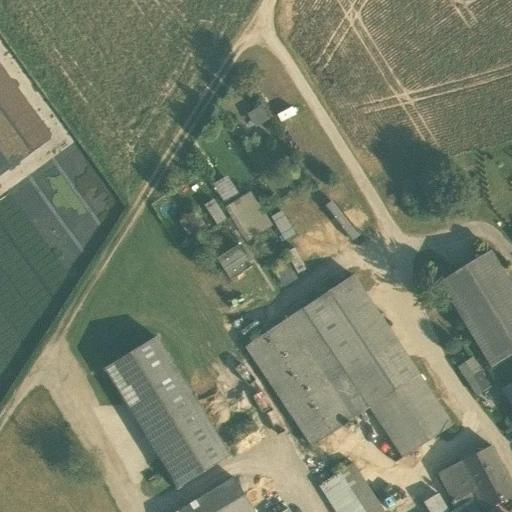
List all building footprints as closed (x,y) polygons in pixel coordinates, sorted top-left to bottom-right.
[(260,108),(247,116),(254,128),(268,120),(260,108)] [(226,207),(227,206),(239,198),(226,177),(212,185),(226,207)] [(227,206),(248,240),(270,226),(249,192),(239,198),(227,206)] [(213,201),(204,206),(216,225),(224,219),(213,201)] [(195,212),(179,222),(187,236),(204,226),(195,212)] [(282,212),(270,218),(283,242),(295,236),(282,212)] [(251,268),(237,245),(216,258),(230,281),(251,268)] [(439,283),(491,368),(511,355),(511,287),(490,252),(439,283)] [(272,274),(282,289),(297,279),(287,264),(272,274)] [(353,276),(303,309),(369,409),(419,376),(353,276)] [(303,309),(286,320),(353,420),(369,409),(303,309)] [(311,448),(353,420),(286,320),(245,348),(311,448)] [(104,370),(178,489),(229,458),(155,338),(104,370)] [(474,397),(489,388),(471,359),(456,368),(474,397)] [(452,426),(419,376),(369,409),(402,459),(452,426)] [(511,384),(502,391),(511,407),(511,384)] [(511,487),(491,447),(459,463),(479,503),(483,511),(484,511),(511,497),(511,487)] [(383,511),(352,463),(319,487),(334,511),(383,511)] [(474,506),(479,503),(459,463),(448,469),(467,505),(472,502),(474,506)] [(452,504),(456,511),(467,505),(448,469),(437,475),(452,504)] [(253,511),(233,478),(177,511),(253,511)] [(422,503),(427,511),(449,511),(438,494),(422,503)] [(500,511),(498,509),(493,511),(477,511),(474,506),(472,502),(467,505),(456,511),(500,511)]
